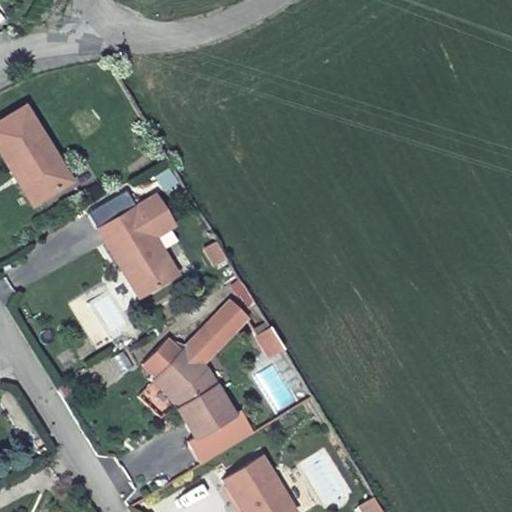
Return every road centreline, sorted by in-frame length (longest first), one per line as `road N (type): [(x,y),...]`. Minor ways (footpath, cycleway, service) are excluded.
road 1 (residential): [(0,322),(114,511)]
road 2 (residential): [(271,0),(176,35),(146,37),(107,23)]
